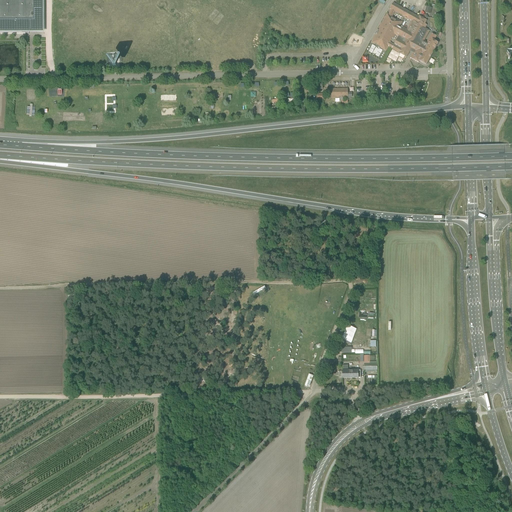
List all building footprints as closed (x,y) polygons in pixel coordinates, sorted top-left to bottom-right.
[(42,27),(42,0),(0,0),(0,32),(28,32),(28,34),(28,27),(42,27)] [(376,34),(371,43),(377,46),(377,45),(381,47),(380,48),(386,51),(388,47),(389,47),(392,48),(391,49),(399,53),(406,57),(410,51),(413,53),(411,57),(412,57),(411,59),(419,63),(420,62),(426,65),(438,43),(434,41),(436,36),(432,34),(426,44),(425,43),(426,42),(424,41),(430,31),(425,28),(427,25),(425,24),(427,21),(419,16),(418,17),(393,3),(390,9),(391,10),(389,14),(387,14),(378,30),(379,31),(377,35),(376,34)] [(378,57),(382,50),(372,45),(369,51),(378,57)] [(285,83),(285,95),(293,94),(293,83),(285,83)] [(280,85),(270,85),(271,95),(280,94),(280,85)] [(348,98),(348,89),(332,89),(332,98),(348,98)] [(361,378),(361,371),(348,371),(348,365),(343,365),(343,371),(342,371),(343,378),(358,378),(361,378)]
